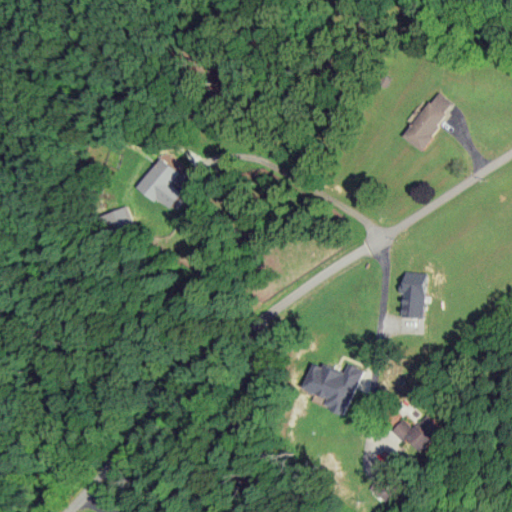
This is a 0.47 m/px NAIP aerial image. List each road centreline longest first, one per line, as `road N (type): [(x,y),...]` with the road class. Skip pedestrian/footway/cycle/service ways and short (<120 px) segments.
road 1 (residential): [(88,360),(235,323),(511,143)]
road 2 (residential): [(72,511),(193,403),(235,323)]
